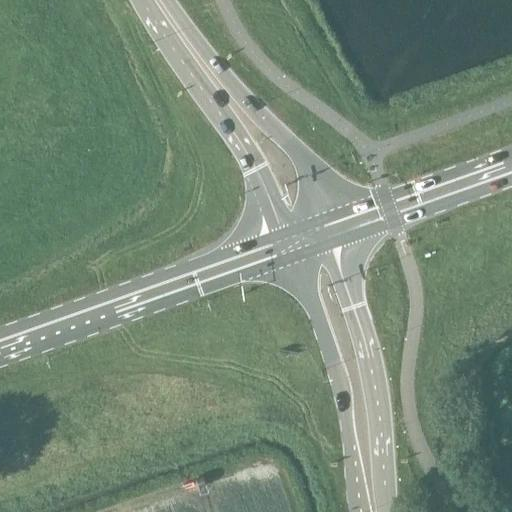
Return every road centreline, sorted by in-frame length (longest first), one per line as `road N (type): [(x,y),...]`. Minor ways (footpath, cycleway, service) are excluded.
road 1 (primary): [(0,346),(278,249)]
road 2 (tertiary): [(385,511),(369,359),(329,231)]
road 3 (tertiary): [(278,249),(335,370),(359,511)]
road 4 (tertiary): [(329,231),(312,173),(288,141),(198,64)]
road 5 (tertiary): [(198,64),(254,168),(278,249)]
road 6 (primary): [(329,231),(511,167)]
